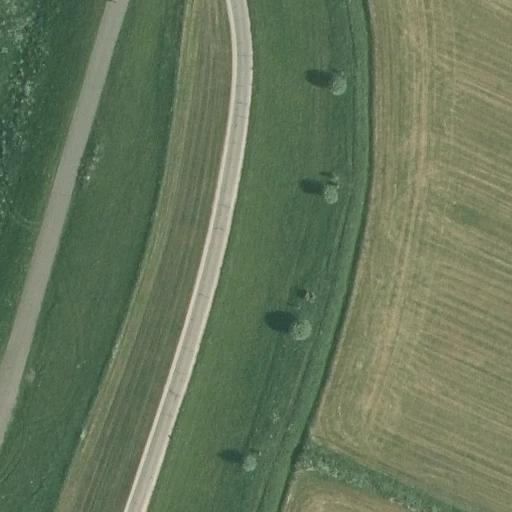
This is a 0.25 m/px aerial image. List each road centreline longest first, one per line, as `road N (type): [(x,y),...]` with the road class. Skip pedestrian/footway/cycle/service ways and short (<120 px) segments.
road 1 (unclassified): [(134,511),(202,298),(230,172),(243,54),(235,0)]
road 2 (unclassified): [(0,400),(119,0)]
